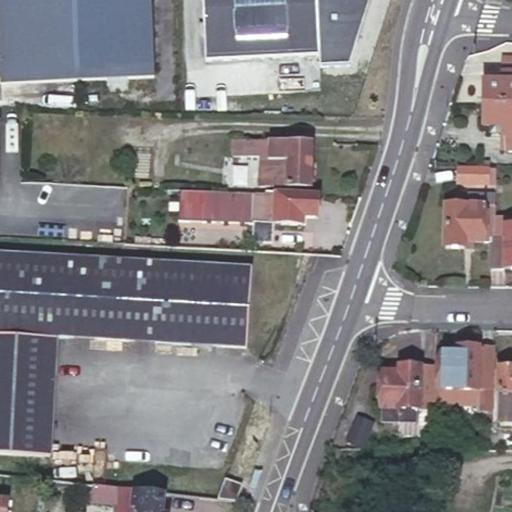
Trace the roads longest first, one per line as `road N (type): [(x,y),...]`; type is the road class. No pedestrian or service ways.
road 1 (secondary): [(349,300),(432,16)]
road 2 (secondary): [(272,511),(349,300)]
road 3 (residential): [(349,300),(511,305)]
